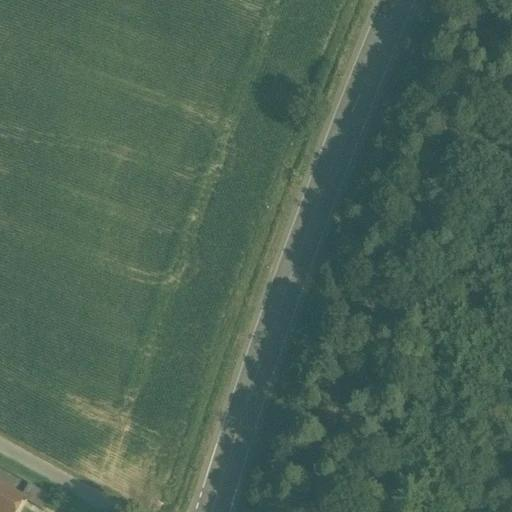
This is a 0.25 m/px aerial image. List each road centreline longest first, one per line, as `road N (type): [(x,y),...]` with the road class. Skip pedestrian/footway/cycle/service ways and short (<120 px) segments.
road 1 (secondary): [(398,0),(294,265),(211,511)]
road 2 (unclassified): [(111,511),(0,450)]
